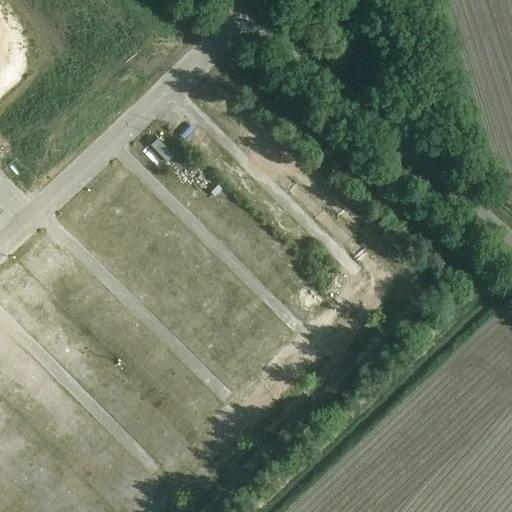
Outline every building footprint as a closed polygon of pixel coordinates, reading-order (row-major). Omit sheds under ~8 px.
[(185,113),(176,126),(194,139),(203,126),(185,113)] [(198,143),(217,162),(228,151),(209,132),(198,143)] [(111,252),(193,178),(159,141),(77,214),(111,252)] [(400,261),(408,253),(378,227),(371,236),(400,261)] [(271,442),(284,451),(291,442),(279,433),(271,442)]
